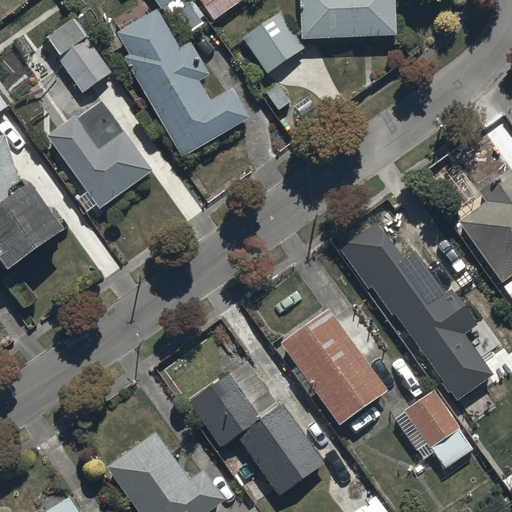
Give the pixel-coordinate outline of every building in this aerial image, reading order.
[(196,0),(210,19),(237,0),(196,0)] [(295,0),(298,39),(393,36),(391,0),(295,0)] [(153,11),(114,33),(126,54),(120,57),(178,158),(248,118),(230,88),(207,101),(196,81),(206,76),(187,43),(175,49),(153,11)] [(276,11),(238,37),(263,73),(300,47),(276,11)] [(42,38),(79,92),(107,72),(70,18),(42,38)] [(94,148),(72,117),(46,136),(96,208),(150,171),(121,130),(94,148)] [(0,268),(4,274),(61,233),(27,185),(19,191),(1,135),(0,135),(0,268)] [(511,273),(511,169),(510,167),(480,189),(485,196),(456,218),(503,281),(511,273)] [(450,390),(456,399),(492,374),(462,332),(475,323),(449,286),(442,291),(412,248),(401,256),(376,220),(337,247),(367,289),(371,286),(392,316),(395,313),(441,379),(438,381),(447,393),(450,390)] [(387,387),(328,304),(280,338),(298,363),(289,370),(309,397),(317,391),(339,421),(387,387)] [(511,331),(497,343),(511,363),(511,331)] [(189,399),(222,444),(235,434),(280,494),(325,460),(246,356),(189,399)] [(474,446),(434,388),(391,417),(414,451),(426,443),(443,468),(474,446)] [(154,426),(104,462),(140,511),(204,511),(226,496),(204,465),(190,475),(154,426)] [(83,511),(71,492),(39,511),(83,511)] [(392,511),(388,511),(375,493),(350,511),(393,511),(392,511)]
